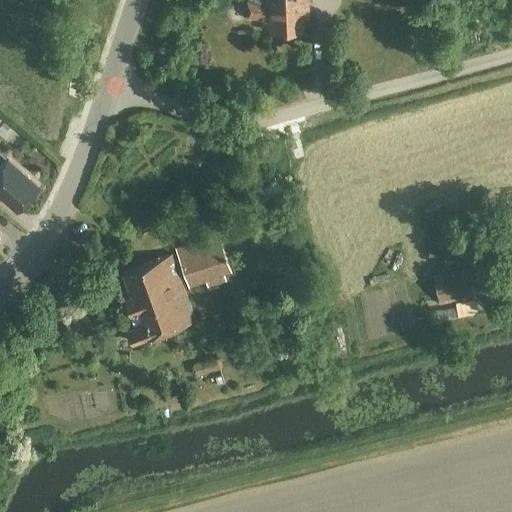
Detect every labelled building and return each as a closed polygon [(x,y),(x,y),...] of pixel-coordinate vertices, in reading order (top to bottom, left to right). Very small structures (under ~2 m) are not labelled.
[(269,32),(304,30),(303,24),(309,24),(308,0),(261,0),(262,2),(246,3),(247,22),(263,21),(263,26),(269,25),(269,32)] [(0,191),(17,207),(37,185),(7,158),(0,166),(0,191)] [(488,230),(468,235),(473,251),(497,244),(493,229),(488,230)] [(223,272),(231,269),(221,241),(213,244),(211,237),(176,248),(191,290),(226,279),(223,272)] [(133,341),(196,318),(172,252),(122,271),(130,295),(124,297),(134,324),(127,327),(133,341)] [(440,304),(477,298),(472,270),(435,277),(440,304)] [(197,375),(220,369),(219,367),(224,365),(221,356),(217,357),(217,356),(194,363),(197,375)]
